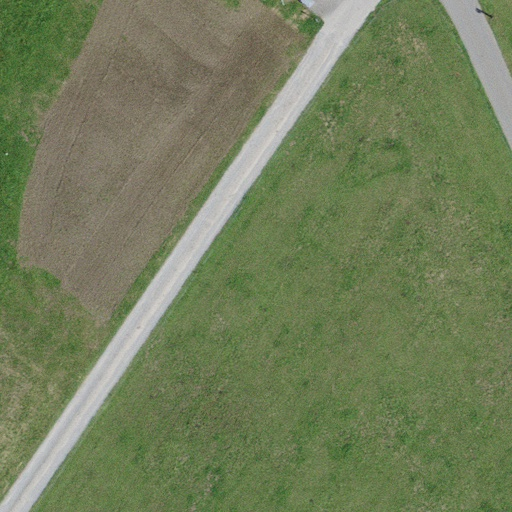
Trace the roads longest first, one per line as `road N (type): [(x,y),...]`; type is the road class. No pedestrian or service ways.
road 1 (track): [(359,0),(10,511)]
road 2 (unclassified): [(458,0),(511,115)]
